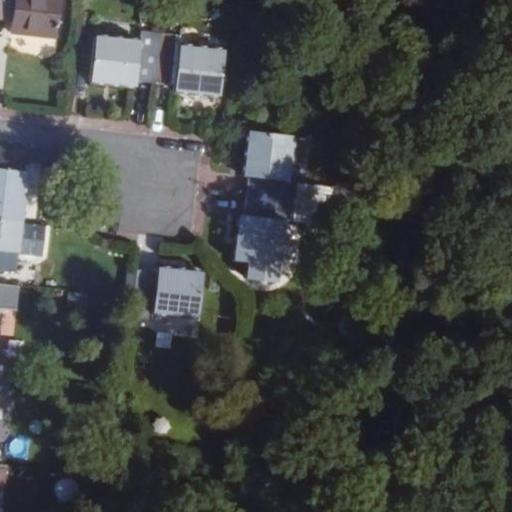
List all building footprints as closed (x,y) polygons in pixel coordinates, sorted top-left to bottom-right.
[(13,0),(11,19),(57,25),(60,0),(13,0)] [(143,23),(141,36),(97,30),(91,73),(136,80),(138,68),(159,72),(165,26),(143,23)] [(181,41),(183,28),(165,26),(159,72),(176,74),(175,84),(218,91),(224,47),(181,41)] [(240,179),(248,180),(246,197),(334,208),(335,191),(286,185),(292,138),(247,131),(240,179)] [(0,219),(23,222),(30,169),(27,169),(28,156),(0,152),(0,219)] [(282,224),(331,230),(334,208),(246,197),(243,219),(236,219),(230,261),(246,264),(244,280),(274,283),(282,224)] [(0,267),(17,269),(23,222),(0,219),(0,267)] [(156,271),(156,276),(140,274),(138,296),(135,322),(149,323),(152,313),(197,319),(202,277),(156,271)] [(0,370),(4,371),(6,349),(0,348),(0,303),(11,305),(14,281),(0,279),(0,370)] [(0,480),(6,481),(8,466),(0,464),(0,480)]
